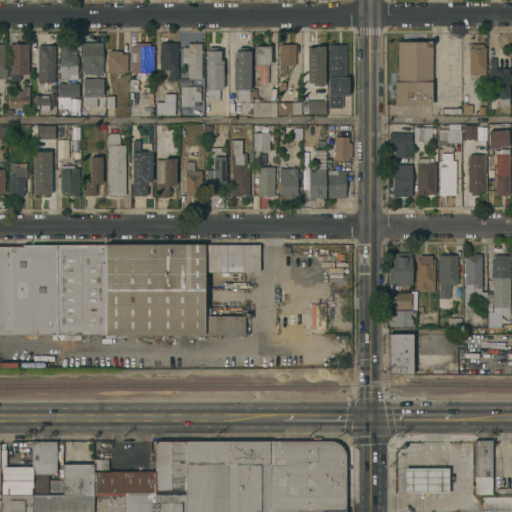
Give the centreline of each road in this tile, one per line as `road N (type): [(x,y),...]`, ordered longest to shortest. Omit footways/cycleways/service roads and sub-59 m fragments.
road 1 (residential): [(0,14),(511,11)]
road 2 (tertiary): [(368,0),(366,511)]
road 3 (residential): [(0,228),(511,228)]
road 4 (primary): [(0,418),(280,418)]
